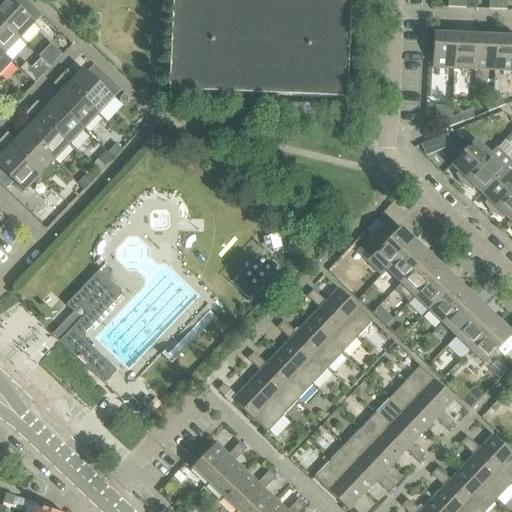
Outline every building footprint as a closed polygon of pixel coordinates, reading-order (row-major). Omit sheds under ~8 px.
[(23,0),(4,0),(0,5),(0,22),(18,40),(34,24),(17,8),(24,1),(23,0)] [(170,0),(167,92),(234,94),(234,110),(277,112),(278,96),(345,99),(349,1),(341,1),(340,0),(170,0)] [(450,0),(446,0),(446,9),(455,9),(456,0),(450,0)] [(464,1),(456,0),(455,9),(464,9),(464,1)] [(488,2),(487,10),(496,11),(496,2),(488,2)] [(505,2),(496,2),(496,11),(505,11),(505,2)] [(0,51),(4,55),(18,40),(0,22),(0,51)] [(454,35),(433,34),(431,69),(452,70),(454,35)] [(474,36),(454,35),(452,70),(473,71),(474,36)] [(495,37),(474,36),(473,71),(493,71),(495,37)] [(511,37),(495,37),(493,71),(511,72),(511,37)] [(0,73),(11,62),(4,55),(0,51),(0,73)] [(25,63),(19,70),(24,75),(34,84),(40,77),(30,67),(25,63)] [(65,71),(58,78),(97,115),(113,99),(86,73),(77,82),(65,71)] [(64,96),(55,105),(82,130),(97,115),(58,78),(52,85),(64,96)] [(500,98),(492,102),(495,110),(504,106),(500,98)] [(36,102),(29,109),(68,146),(82,130),(55,105),(47,113),(36,102)] [(484,105),(486,110),(487,113),(495,110),(492,102),(484,105)] [(34,128),(26,136),(53,162),(68,146),(29,109),(22,116),(34,128)] [(459,115),(450,118),(454,127),(462,123),(459,115)] [(442,122),(444,126),(446,130),(454,127),(450,118),(442,122)] [(6,133),(0,139),(0,141),(38,177),(53,162),(26,136),(18,145),(6,133)] [(446,136),(420,146),(425,157),(450,147),(446,136)] [(0,171),(23,193),(38,177),(0,141),(0,154),(4,159),(0,163),(0,171)] [(460,185),(461,186),(490,156),(474,141),(450,166),(460,176),(457,180),(460,185)] [(496,149),(490,156),(461,186),(467,189),(470,186),(480,195),(511,163),(496,149)] [(511,164),(511,163),(480,195),(490,204),(487,208),(490,214),(511,190),(511,164)] [(511,190),(490,214),(496,217),(500,214),(510,223),(511,220),(511,190)] [(413,242),(399,229),(393,235),(383,225),(355,254),(380,277),(385,271),(413,242)] [(413,242),(385,271),(399,285),(427,255),(413,242)] [(413,298),(438,272),(441,269),(427,255),(399,285),(394,290),(408,304),(413,298)] [(441,269),(438,272),(413,298),(427,311),(455,282),(441,269)] [(58,342),(103,385),(116,372),(84,341),(84,334),(121,295),(97,272),(65,306),(74,315),(79,309),(85,314),(58,342)] [(455,282),(427,311),(441,324),(469,295),(455,282)] [(337,289),(325,303),(318,297),(312,303),(318,309),(321,306),(356,339),(371,322),(337,289)] [(306,297),(312,303),(318,297),(312,291),(306,297)] [(469,295),(441,324),(455,338),(483,308),(469,295)] [(321,306),(318,309),(307,322),(341,354),(356,339),(321,306)] [(483,308),(455,338),(469,351),(497,322),(483,308)] [(386,314),(379,322),(384,327),(391,320),(386,314)] [(276,329),(282,335),(289,328),(282,322),(276,329)] [(341,354),(307,322),(295,334),(289,328),(282,335),(289,341),(292,337),(326,370),(341,354)] [(511,335),(497,322),(469,351),(483,365),(511,335)] [(292,337),(289,341),(277,353),(311,386),(326,370),(292,337)] [(246,360),(253,366),(259,360),(253,353),(246,360)] [(311,386),(277,353),(265,365),(259,360),(253,366),(259,372),(262,369),(296,401),(311,386)] [(419,367),(403,384),(437,416),(440,413),(453,400),(419,367)] [(262,369),(259,372),(247,384),(281,417),(296,401),(262,369)] [(281,417),(247,384),(231,401),(266,433),(281,417)] [(437,416),(403,384),(388,400),(422,432),(434,420),(440,425),(446,419),(440,413),(437,416)] [(223,397),(229,391),(223,385),(217,391),(223,397)] [(422,432),(388,400),(373,415),(408,448),(411,444),(422,432)] [(408,448),(373,415),(358,431),(393,463),(405,451),(411,457),(417,450),(411,444),(408,448)] [(453,425),(446,419),(440,425),(447,431),(453,425)] [(393,463),(358,431),(344,446),(378,479),(381,476),(393,463)] [(511,455),(491,436),(479,449),(473,444),(467,450),(473,456),(476,453),(510,485),(511,483),(511,455)] [(460,444),(467,450),(473,444),(466,438),(460,444)] [(239,443),(233,450),(239,456),(245,449),(239,443)] [(191,469),(207,483),(230,459),(227,456),(215,444),(191,469)] [(378,479),(344,446),(329,462),(363,495),(375,482),(381,488),(387,481),(381,476),(378,479)] [(230,459),(207,483),(221,498),(245,473),(234,462),(239,456),(233,450),(227,456),(230,459)] [(423,456),(417,450),(411,457),(417,463),(423,456)] [(476,453),(473,456),(461,468),(495,501),(510,485),(476,453)] [(363,495),(329,462),(313,478),(347,511),(363,495)] [(484,511),(495,501),(461,468),(449,481),(443,475),(437,481),(443,487),(446,484),(475,511),(484,511)] [(430,475),(437,481),(443,475),(437,469),(430,475)] [(268,471),(262,478),(269,484),(275,478),(268,471)] [(245,473),(221,498),(236,511),(260,487),(257,484),(245,473)] [(260,487),(236,511),(263,511),(275,501),(263,490),(269,484),(262,478),(257,484),(260,487)] [(387,481),(381,488),(387,494),(393,488),(387,481)] [(475,511),(446,484),(443,487),(431,500),(443,511),(475,511)] [(14,497),(4,494),(2,503),(11,506),(14,497)] [(298,500),(292,506),(298,511),(304,506),(298,500)] [(401,507),(406,511),(407,511),(413,506),(407,500),(401,507)] [(443,511),(431,500),(419,511),(413,506),(407,511),(443,511)] [(275,501),(263,511),(286,511),(275,501)]
